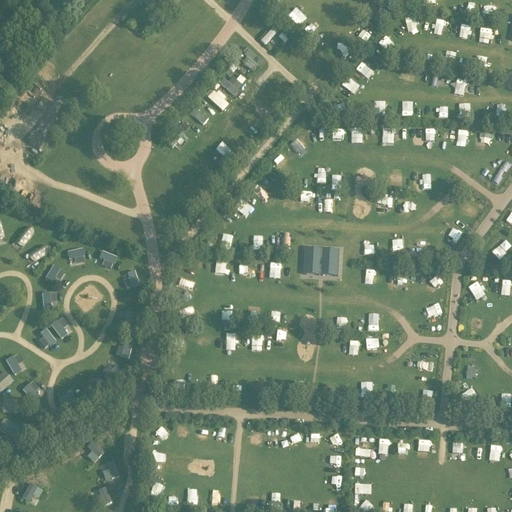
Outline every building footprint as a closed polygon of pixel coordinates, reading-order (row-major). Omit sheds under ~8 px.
[(191,14),(200,4),(196,0),(177,0),(191,14)] [(235,0),(227,9),(234,15),(246,0),(235,0)] [(252,0),(248,0),(245,5),(253,10),(257,3),(252,0)] [(351,0),(347,5),(361,17),(369,7),(360,0),(351,0)] [(248,30),(261,15),(255,9),(242,24),(248,30)] [(304,30),(320,36),(326,22),(320,20),(322,13),(311,9),(304,30)] [(89,20),(81,30),(90,37),(98,28),(89,20)] [(169,24),(165,31),(175,38),(180,32),(169,24)] [(267,46),(278,31),(273,28),(262,43),(267,46)] [(133,61),(146,46),(130,32),(125,37),(129,41),(121,50),(133,61)] [(279,38),(286,44),(290,39),(282,34),(279,38)] [(57,50),(70,61),(78,51),(66,40),(57,50)] [(209,45),(204,51),(211,57),(216,52),(209,45)] [(245,49),(241,55),(245,57),(241,64),(255,73),(264,61),(245,49)] [(300,49),(294,55),(299,59),(294,65),(303,73),(314,61),(300,49)] [(49,84),(55,78),(46,70),(41,76),(49,84)] [(229,83),(224,79),(220,84),(235,96),(247,81),(241,76),(237,81),(233,77),(229,83)] [(283,95),(290,90),(279,78),(273,84),(283,95)] [(117,89),(106,101),(116,110),(127,97),(117,89)] [(182,91),(173,104),(181,110),(190,97),(182,91)] [(213,91),(207,98),(223,112),(229,105),(213,91)] [(266,99),(258,107),(270,118),(278,109),(266,99)] [(192,125),(205,113),(198,106),(185,118),(192,125)] [(238,134),(252,143),(258,132),(244,124),(238,134)] [(418,141),(431,141),(431,130),(418,130),(418,141)] [(296,138),(302,146),(311,139),(304,131),(296,138)] [(454,143),(463,143),(464,133),(454,133),(454,143)] [(57,149),(72,162),(84,148),(69,135),(57,149)] [(476,135),(476,144),(485,144),(485,135),(476,135)] [(229,163),(235,155),(223,144),(216,151),(229,163)] [(169,152),(162,160),(169,166),(176,158),(169,152)] [(141,183),(152,193),(161,182),(150,173),(141,183)] [(260,188),(267,194),(274,187),(266,180),(260,188)] [(197,201),(204,191),(192,181),(184,191),(197,201)] [(132,200),(139,205),(149,194),(140,187),(136,192),(138,194),(132,200)] [(399,206),(399,216),(407,216),(408,206),(399,206)] [(128,242),(137,223),(130,220),(121,238),(128,242)] [(12,246),(20,252),(35,234),(27,228),(12,246)] [(153,229),(147,248),(154,250),(160,231),(153,229)] [(499,234),(493,242),(501,249),(508,241),(499,234)] [(47,244),(25,257),(30,265),(52,253),(47,244)] [(77,265),(86,263),(83,249),(68,253),(69,260),(76,259),(77,265)] [(304,276),(338,278),(339,251),(306,249),(304,276)] [(112,271),(117,258),(102,252),(100,259),(106,261),(103,268),(112,271)] [(256,273),(256,265),(246,265),(246,273),(256,273)] [(46,280),(52,284),(56,278),(61,282),(66,273),(54,266),(46,280)] [(136,271),(128,274),(130,280),(124,282),(127,291),(140,287),(136,271)] [(372,283),(372,273),(363,273),(362,283),(372,283)] [(502,290),(511,290),(511,280),(502,280),(502,290)] [(481,296),(481,285),(470,286),(471,297),(481,296)] [(58,310),(57,294),(43,294),(43,311),(58,310)] [(121,328),(134,328),(134,313),(121,313),(121,328)] [(52,327),(62,339),(68,334),(64,330),(69,326),(63,318),(52,327)] [(466,330),(475,332),(477,320),(468,319),(466,330)] [(47,329),(40,334),(44,339),(39,343),(45,350),(56,342),(47,329)] [(231,349),(240,349),(240,336),(231,336),(231,349)] [(129,361),(134,346),(120,341),(115,356),(129,361)] [(369,341),(369,352),(380,352),(380,342),(369,341)] [(18,366),(23,363),(19,355),(7,361),(14,376),(21,372),(18,366)] [(103,372),(112,382),(123,372),(113,362),(103,372)] [(474,379),(475,370),(465,369),(464,379),(474,379)] [(0,393),(0,394),(14,382),(5,372),(0,376),(0,393)] [(84,392),(98,385),(95,378),(81,385),(84,392)] [(33,402),(44,394),(35,381),(24,390),(33,402)] [(58,394),(61,407),(77,403),(73,390),(58,394)] [(22,413),(22,400),(3,400),(3,413),(22,413)] [(3,419),(0,426),(0,432),(15,439),(20,427),(3,419)] [(178,439),(193,438),(193,427),(178,427),(178,439)] [(199,438),(210,438),(210,428),(200,428),(199,438)] [(225,441),(227,431),(217,429),(215,440),(225,441)] [(107,434),(112,441),(117,438),(113,431),(107,434)] [(261,442),(262,432),(252,431),(251,441),(261,442)] [(287,443),(298,444),(299,434),(288,433),(287,443)] [(398,450),(409,450),(409,439),(399,439),(398,450)] [(343,445),(343,440),(330,440),(330,450),(338,450),(338,445),(343,445)] [(419,441),(418,452),(429,453),(430,442),(419,441)] [(471,445),(471,455),(481,455),(482,445),(471,445)] [(249,501),(249,510),(260,510),(260,501),(249,501)]
